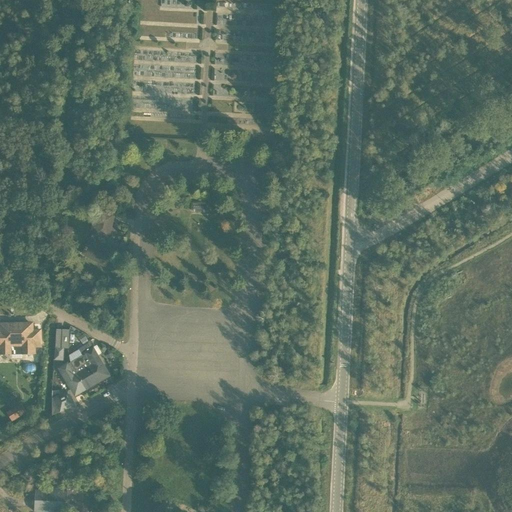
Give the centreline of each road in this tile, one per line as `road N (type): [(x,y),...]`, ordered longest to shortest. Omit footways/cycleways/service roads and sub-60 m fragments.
road 1 (residential): [(134,354),(143,191),(176,167),(222,168),(252,195),(247,395)]
road 2 (tertiary): [(343,402),(361,0)]
road 3 (track): [(349,243),(375,237),(511,154)]
road 4 (residential): [(134,383),(0,465)]
road 5 (residential): [(134,354),(0,280)]
road 6 (residential): [(127,511),(134,383)]
